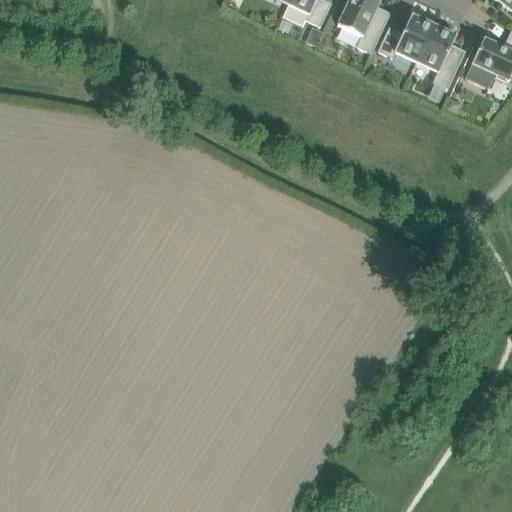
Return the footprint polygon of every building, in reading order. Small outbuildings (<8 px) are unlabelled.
[(290,0),(287,7),(308,16),(305,23),(320,29),(331,6),(317,0),(290,0)] [(349,0),(337,28),(361,39),(356,49),(371,56),(389,16),(376,10),(380,3),(374,0),(349,0)] [(511,0),(493,0),(511,14),(511,17),(511,19),(511,0)] [(395,54),(416,65),(433,28),(432,27),(433,24),(423,19),(421,22),(411,17),(401,37),(388,31),(377,54),(392,61),(395,54)] [(433,28),(416,65),(437,75),(433,85),(447,91),(464,54),(451,48),(456,38),(433,28)] [(323,35),(312,30),(305,45),(316,50),(323,35)] [(503,50),(483,41),(465,80),(489,91),(494,81),(504,86),(506,82),(509,83),(511,76),(511,34),(510,34),(503,50)] [(449,100),(444,112),(456,117),(461,106),(449,100)]
